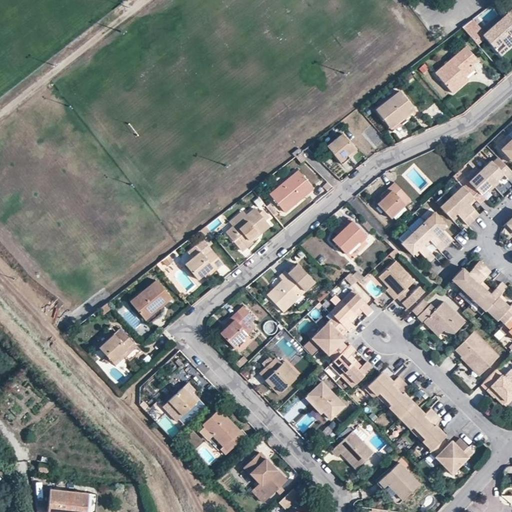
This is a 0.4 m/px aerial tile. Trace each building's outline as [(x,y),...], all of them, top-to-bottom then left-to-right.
[(482,35),(499,54),(511,42),(511,37),(509,35),(511,32),(511,8),(485,33),(482,35)] [(472,19),(462,27),(475,41),(482,35),(485,33),(472,19)] [(435,73),(451,93),(467,79),(466,77),(462,73),(471,65),(477,60),(466,46),(435,73)] [(471,65),(462,73),(466,77),(475,69),(471,65)] [(404,77),(407,81),(413,76),(410,72),(404,77)] [(375,109),(389,127),(405,115),(413,108),(399,90),(375,109)] [(326,145),(342,166),(350,159),(346,155),(354,149),(342,133),(326,145)] [(508,134),(497,144),(511,159),(511,158),(511,137),(508,134)] [(354,149),(346,155),(350,159),(357,153),(354,149)] [(316,157),(321,162),(326,157),(321,152),(316,157)] [(309,164),(299,154),(293,158),(303,170),(309,164)] [(489,160),(479,170),(492,183),(496,179),(502,173),(506,177),(511,171),(497,156),(491,161),(489,160)] [(270,194),(284,212),(312,188),(298,170),(297,171),(294,168),(290,172),(287,169),(275,179),(280,185),(270,194)] [(470,182),(464,188),(472,196),(475,199),(479,203),(485,198),(481,193),(487,187),(492,183),(479,170),(468,180),(470,182)] [(377,203),(391,217),(410,199),(393,182),(379,196),(382,199),(377,203)] [(461,185),(450,195),(473,219),(479,214),(469,204),(467,201),(472,196),(464,188),(461,185)] [(450,195),(439,206),(450,218),(456,212),(458,215),(467,225),(473,219),(450,195)] [(269,225),(255,208),(246,215),(243,212),(229,223),(232,227),(226,232),(238,247),(243,243),(248,247),(253,243),(252,240),(269,225)] [(434,211),(422,221),(445,245),(451,240),(442,230),(439,227),(445,222),(434,211)] [(331,239),(345,254),(360,241),(361,242),(366,237),(348,217),(334,230),(337,234),(331,239)] [(422,221),(411,232),(422,244),(429,238),(431,241),(440,250),(445,245),(422,221)] [(200,230),(204,234),(210,230),(206,226),(200,230)] [(411,232),(400,242),(410,252),(411,251),(415,247),(418,250),(429,261),(434,256),(425,246),(422,244),(411,232)] [(211,249),(203,240),(195,246),(199,251),(203,256),(211,249)] [(248,247),(243,243),(238,247),(242,252),(248,247)] [(222,263),(211,249),(203,256),(199,251),(195,246),(187,253),(191,258),(184,264),(197,279),(203,275),(206,272),(209,275),(222,263)] [(398,254),(393,249),(387,255),(391,260),(398,254)] [(171,261),(167,256),(161,260),(166,266),(171,261)] [(449,280),(460,290),(484,265),(478,260),(470,269),(467,272),(463,269),(461,267),(449,280)] [(395,261),(378,277),(387,287),(396,296),(401,302),(411,293),(406,288),(413,281),(395,261)] [(266,295),(282,312),(313,282),(296,263),(287,272),(285,270),(279,277),(283,281),(273,291),(272,290),(266,295)] [(460,290),(472,300),(483,287),(478,283),(481,280),(489,270),(484,265),(460,290)] [(358,282),(363,278),(354,269),(349,273),(358,282)] [(130,302),(143,320),(157,307),(170,297),(157,280),(130,302)] [(445,283),(457,294),(460,290),(449,280),(445,283)] [(506,284),(500,280),(492,290),(489,293),(483,287),(472,300),(482,310),(483,309),(496,296),(499,293),(506,284)] [(492,290),(486,285),(483,287),(489,293),(492,290)] [(384,290),(392,299),(396,296),(387,287),(384,290)] [(367,305),(351,289),(345,296),(348,300),(344,304),(353,314),(359,308),(361,310),(366,314),(371,310),(367,305)] [(457,294),(468,304),(472,300),(460,290),(457,294)] [(504,298),(499,293),(496,296),(501,301),(504,298)] [(348,300),(345,296),(340,300),(344,304),(348,300)] [(496,318),(502,323),(511,312),(511,303),(511,302),(506,306),(501,301),(496,296),(483,309),(494,320),(496,318)] [(416,315),(427,304),(421,298),(410,309),(416,315)] [(335,305),(338,309),(344,304),(340,300),(335,305)] [(468,304),(479,314),(482,310),(472,300),(468,304)] [(428,303),(416,316),(421,321),(428,315),(442,328),(449,335),(462,322),(441,301),(433,309),(428,303)] [(349,321),(347,319),(353,314),(344,304),(338,309),(335,305),(328,312),(332,316),(344,329),(348,332),(354,326),(349,321)] [(248,324),(252,320),(239,308),(236,311),(221,326),(224,328),(219,333),(233,347),(247,333),(243,329),(248,324)] [(361,310),(359,308),(353,314),(355,316),(361,310)] [(511,312),(502,323),(507,328),(505,330),(511,336),(511,312)] [(421,321),(435,335),(442,328),(428,315),(421,321)] [(332,316),(310,337),(331,359),(345,346),(342,343),(340,340),(337,337),(340,334),(344,329),(332,316)] [(493,321),(499,326),(502,323),(496,318),(494,320),(493,321)] [(113,334),(98,347),(111,361),(114,364),(124,356),(135,346),(119,328),(113,334)] [(498,354),(473,328),(453,347),(460,354),(463,351),(481,370),(498,354)] [(327,363),(333,369),(336,365),(342,370),(352,361),(346,356),(348,354),(353,349),(348,343),(345,346),(331,359),(327,363)] [(477,374),(481,370),(463,351),(460,354),(459,354),(477,374)] [(269,363),(274,358),(271,354),(265,359),(269,363)] [(295,378),(274,358),(269,363),(259,373),(265,379),(263,380),(270,387),(272,385),(280,393),(295,378)] [(347,375),(343,379),(349,386),(370,366),(365,360),(364,359),(357,367),(352,361),(342,370),(347,375)] [(333,369),(338,374),(342,370),(336,365),(333,369)] [(501,375),(494,368),(479,383),(489,394),(490,393),(500,403),(501,403),(511,392),(511,391),(511,369),(509,367),(501,375)] [(338,374),(343,379),(347,375),(342,370),(338,374)] [(376,374),(366,384),(374,393),(377,390),(384,384),(386,386),(388,384),(393,389),(402,380),(396,374),(391,380),(383,373),(379,377),(376,374)] [(389,403),(386,405),(397,416),(410,403),(403,397),(404,395),(402,391),(407,386),(402,380),(393,389),(388,384),(386,386),(384,384),(377,390),(379,392),(389,403)] [(322,412),(329,419),(343,406),(321,382),(307,395),(322,412)] [(280,393),(272,385),(270,387),(278,395),(280,393)] [(186,391),(182,387),(167,401),(181,416),(199,398),(189,388),(186,391)] [(511,395),(511,391),(511,392),(501,403),(503,405),(511,395)] [(389,403),(379,392),(376,395),(386,405),(389,403)] [(412,402),(404,395),(403,397),(410,403),(412,402)] [(356,404),(351,399),(348,402),(353,407),(356,404)] [(181,416),(167,401),(161,406),(175,421),(181,416)] [(397,416),(409,428),(411,425),(421,435),(422,437),(429,431),(427,429),(429,427),(425,421),(433,412),(429,407),(423,413),(416,406),(414,408),(410,403),(397,416)] [(212,436),(227,451),(242,436),(217,409),(202,424),(204,427),(212,436)] [(375,418),(381,428),(391,423),(384,412),(375,418)] [(433,424),(439,418),(433,412),(425,421),(429,427),(427,429),(429,431),(422,437),(420,440),(429,449),(441,437),(438,434),(441,432),(433,424)] [(421,435),(411,425),(409,428),(418,438),(421,435)] [(212,436),(204,427),(199,431),(208,440),(212,436)] [(372,453),(351,431),(331,450),(337,456),(341,452),(351,462),(350,463),(355,469),(372,453)] [(449,473),(471,452),(458,438),(452,443),(454,445),(452,446),(452,450),(452,452),(451,453),(449,453),(448,452),(447,451),(447,450),(446,444),(447,443),(441,437),(429,449),(427,450),(449,473)] [(258,483),(269,495),(275,490),(279,486),(285,480),(258,452),(242,466),(258,483)] [(370,468),(378,461),(373,455),(365,462),(370,468)] [(418,484),(397,462),(377,481),(383,487),(388,483),(398,493),(396,495),(402,500),(418,484)] [(262,502),(269,495),(258,483),(250,490),(262,502)] [(49,488),(46,511),(83,511),(85,493),(49,488)] [(277,502),(284,509),(299,495),(292,488),(277,502)] [(94,511),(96,494),(85,493),(83,511),(94,511)]
